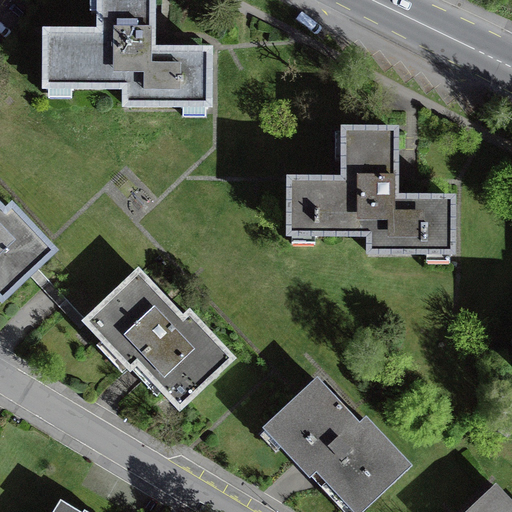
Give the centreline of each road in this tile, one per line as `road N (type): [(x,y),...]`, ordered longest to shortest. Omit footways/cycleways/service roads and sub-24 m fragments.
road 1 (residential): [(0,377),(228,511)]
road 2 (primary): [(375,0),(511,65)]
